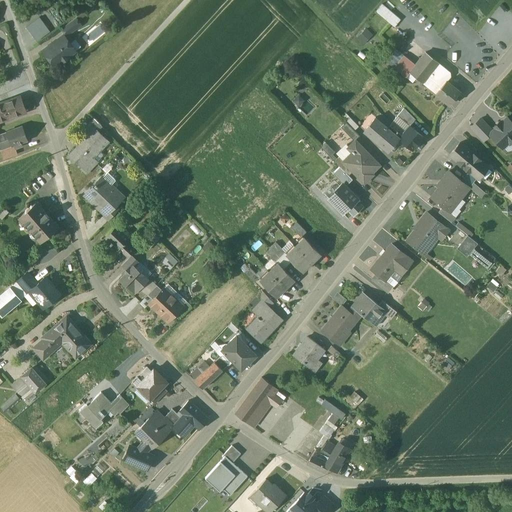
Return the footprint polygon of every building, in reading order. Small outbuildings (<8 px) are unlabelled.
[(383,3),(376,10),(394,26),(401,19),(383,3)] [(26,27),(36,41),(50,32),(39,17),(26,27)] [(76,17),(61,28),(66,35),(81,24),(76,17)] [(367,28),(357,36),(363,42),(372,34),(367,28)] [(64,35),(43,50),(54,66),(73,52),(68,46),(71,44),(64,35)] [(372,36),(363,45),(370,52),(379,43),(372,36)] [(438,62),(426,52),(416,64),(409,72),(410,73),(416,78),(422,82),(437,63),(438,62)] [(416,64),(404,55),(394,67),(406,77),(410,73),(409,72),(416,64)] [(437,63),(422,82),(435,93),(446,80),(446,81),(450,76),(449,72),(437,63)] [(410,73),(406,77),(412,82),(416,78),(410,73)] [(446,81),(446,80),(435,93),(442,99),(442,98),(446,102),(445,102),(449,105),(459,92),(446,81)] [(298,94),(293,99),(299,105),(304,100),(298,94)] [(18,97),(1,103),(6,119),(24,112),(18,97)] [(415,119),(404,108),(397,115),(409,126),(410,126),(415,119)] [(379,119),(376,117),(364,130),(388,151),(399,138),(387,127),(391,123),(383,115),(379,119)] [(359,126),(351,117),(346,122),(354,130),(359,126)] [(511,122),(507,117),(501,123),(499,122),(494,126),(495,128),(492,131),(489,134),(490,134),(502,148),(503,147),(508,142),(510,143),(511,140),(511,122)] [(492,131),(480,118),(471,127),(483,140),(490,134),(489,134),(492,131)] [(95,119),(84,129),(88,134),(94,128),(96,130),(101,125),(95,119)] [(405,131),(393,121),(391,123),(387,127),(399,138),(405,131)] [(354,130),(346,122),(341,127),(354,141),(355,140),(359,136),(354,130)] [(22,126),(6,131),(6,132),(9,138),(11,145),(11,146),(14,145),(15,148),(22,145),(21,142),(27,140),(22,126)] [(423,137),(410,126),(409,126),(405,131),(399,138),(412,149),(423,137)] [(96,130),(94,128),(88,134),(74,148),(76,150),(69,157),(76,163),(80,159),(90,168),(96,162),(92,158),(107,141),(96,130)] [(6,132),(0,134),(0,141),(9,138),(6,132)] [(379,164),(355,140),(354,141),(348,147),(353,151),(344,160),(344,161),(353,170),(364,182),(370,177),(368,175),(379,164)] [(473,154),(460,142),(450,154),(463,165),(473,154)] [(11,145),(0,149),(3,159),(17,154),(15,148),(14,145),(11,146),(11,145)] [(485,164),(473,154),(463,165),(463,166),(475,175),(485,164)] [(344,160),(339,155),(334,160),(339,166),(348,175),(353,170),(344,161),(343,161),(344,160)] [(348,175),(339,166),(333,172),(342,181),(345,185),(352,178),(348,175)] [(461,180),(449,170),(437,185),(439,186),(431,197),(443,206),(447,209),(457,196),(460,198),(469,187),(461,180)] [(473,182),(465,176),(461,180),(469,187),(481,197),(485,192),(473,182)] [(122,196),(102,177),(96,183),(95,183),(94,184),(95,185),(85,194),(105,213),(104,215),(109,219),(118,209),(113,205),(122,196)] [(357,199),(342,183),(335,190),(336,191),(329,199),(343,214),(347,209),(357,199)] [(335,190),(331,186),(323,193),(329,199),(336,191),(335,190)] [(361,206),(356,200),(348,209),(353,214),(361,206)] [(54,222),(40,206),(38,207),(35,203),(19,217),(40,241),(56,227),(53,223),(54,222)] [(447,209),(443,206),(438,212),(451,222),(456,216),(447,209)] [(448,230),(426,212),(414,227),(415,229),(407,239),(427,256),(448,230)] [(14,221),(9,216),(3,221),(8,226),(14,221)] [(306,231),(297,221),(291,227),(301,237),(306,231)] [(132,235),(118,223),(103,239),(116,252),(119,249),(128,239),(132,235)] [(477,243),(467,235),(456,248),(466,256),(477,243)] [(320,254),(304,238),(287,254),(302,271),(320,254)] [(128,239),(119,249),(128,257),(131,254),(137,247),(128,239)] [(215,248),(209,242),(205,246),(210,252),(215,248)] [(286,252),(276,242),(265,252),(275,262),(286,252)] [(412,260),(391,243),(371,269),(376,273),(385,280),(386,280),(394,270),(400,275),(412,260)] [(473,249),(468,254),(487,268),(491,263),(473,249)] [(128,257),(121,265),(125,269),(129,269),(133,265),(135,267),(139,263),(131,254),(128,257)] [(179,263),(172,255),(164,262),(171,270),(179,263)] [(278,263),(260,280),(276,296),(293,279),(278,263)] [(133,265),(129,269),(125,269),(125,273),(119,279),(130,289),(134,285),(138,289),(148,279),(135,267),(133,265)] [(259,277),(249,267),(244,272),(254,282),(259,277)] [(28,273),(18,281),(28,293),(31,290),(30,290),(37,284),(28,273)] [(386,280),(385,280),(376,273),(372,279),(387,291),(392,284),(386,280)] [(37,284),(30,290),(31,290),(44,307),(59,294),(45,277),(37,284)] [(177,292),(168,283),(164,288),(173,296),(177,292)] [(156,285),(148,294),(153,299),(162,289),(156,285)] [(153,299),(149,303),(158,312),(173,296),(164,288),(164,287),(162,289),(153,299)] [(10,288),(0,295),(0,313),(2,316),(20,300),(10,288)] [(272,302),(262,290),(256,296),(261,301),(261,300),(268,307),(269,306),(272,302)] [(186,300),(177,292),(173,296),(182,305),(186,300)] [(378,304),(363,292),(352,306),(353,306),(349,311),(357,318),(361,313),(372,322),(377,314),(380,316),(380,315),(384,310),(385,310),(378,304)] [(173,296),(158,312),(167,321),(178,310),(183,305),(182,305),(173,296)] [(182,305),(183,305),(178,310),(183,315),(192,306),(186,300),(182,305)] [(273,310),(269,306),(268,307),(261,300),(261,301),(254,308),(259,314),(246,328),(261,342),(273,329),(272,328),(281,319),(272,310),(273,310)] [(396,311),(382,300),(378,304),(385,310),(384,310),(392,316),(396,311)] [(349,311),(341,306),(322,330),(340,345),(351,331),(348,330),(357,318),(349,311)] [(434,310),(430,307),(425,313),(429,317),(434,310)] [(377,314),(372,322),(376,325),(377,325),(376,324),(382,317),(380,315),(380,316),(377,314)] [(90,343),(66,316),(42,337),(44,338),(53,349),(53,348),(52,347),(60,340),(72,353),(76,350),(79,353),(90,343)] [(249,339),(241,331),(237,335),(245,344),(249,339)] [(237,335),(228,343),(230,346),(224,351),(222,349),(221,349),(232,360),(241,369),(256,355),(245,344),(237,335)] [(324,349),(307,336),(293,355),(310,368),(324,349)] [(44,338),(33,347),(42,358),(53,349),(44,338)] [(340,353),(331,346),(328,350),(337,357),(340,353)] [(232,360),(221,349),(222,349),(220,347),(215,352),(220,356),(228,365),(232,360)] [(228,365),(220,356),(214,362),(222,370),(228,365)] [(204,361),(189,376),(195,381),(210,367),(204,361)] [(210,367),(195,381),(202,388),(222,370),(214,362),(210,367)] [(45,383),(31,367),(21,375),(35,392),(45,383)] [(137,376),(143,381),(151,372),(146,367),(137,376)] [(166,382),(154,369),(151,372),(143,381),(137,386),(150,399),(166,382)] [(137,386),(143,381),(137,376),(132,381),(137,386)] [(0,377),(0,395),(9,389),(0,377)] [(278,389),(262,377),(236,413),(254,426),(271,404),(276,407),(282,400),(274,394),(278,389)] [(35,400),(23,386),(17,391),(29,405),(35,400)] [(167,392),(161,387),(150,399),(155,404),(167,392)] [(110,403),(100,392),(87,404),(86,403),(78,410),(95,427),(102,421),(98,416),(101,413),(102,414),(103,413),(102,412),(110,404),(109,403),(110,403)] [(110,403),(109,403),(110,404),(119,414),(128,405),(119,395),(110,403)] [(26,406),(21,401),(8,414),(12,419),(26,406)] [(208,419),(188,401),(176,414),(180,417),(173,425),(183,434),(193,424),(199,429),(208,419)] [(163,417),(161,420),(170,428),(173,425),(180,417),(176,414),(171,409),(163,417)] [(145,440),(152,447),(170,428),(161,420),(163,417),(156,411),(138,429),(147,438),(145,440)] [(137,449),(146,452),(152,447),(145,440),(137,449)] [(330,442),(327,440),(321,449),(331,456),(336,446),(330,442)] [(331,456),(327,462),(331,464),(329,467),(336,471),(350,448),(339,442),(336,446),(331,456)] [(146,452),(137,449),(130,445),(124,459),(147,469),(153,455),(146,452)] [(224,454),(225,455),(233,462),(240,453),(232,445),(224,454)] [(316,456),(312,454),(306,463),(326,473),(326,472),(329,467),(331,464),(327,462),(316,456)] [(221,476),(227,482),(222,488),(230,495),(247,476),(233,462),(225,455),(205,478),(213,485),(221,476)] [(78,480),(82,473),(70,466),(66,473),(78,480)] [(97,479),(90,473),(82,483),(88,488),(97,479)] [(221,476),(213,485),(220,491),(222,488),(227,482),(221,476)] [(277,489),(265,479),(252,492),(261,500),(259,503),(268,511),(269,511),(285,495),(278,488),(277,489)] [(309,492),(307,494),(304,491),(291,506),(297,511),(308,511),(311,510),(317,503),(316,502),(311,498),(313,496),(309,492)] [(261,500),(252,492),(248,498),(257,506),(259,503),(261,500)] [(322,496),(316,502),(317,503),(311,510),(313,511),(325,511),(332,505),(322,496)]
